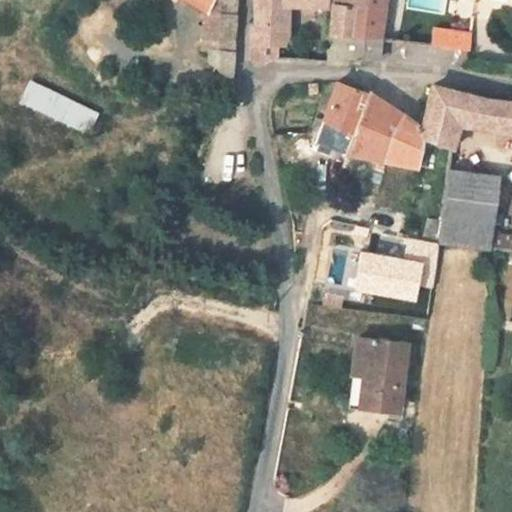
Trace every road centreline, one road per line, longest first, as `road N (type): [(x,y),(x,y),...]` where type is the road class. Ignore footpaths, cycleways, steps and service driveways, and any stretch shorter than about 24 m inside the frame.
road 1 (unclassified): [(258,511),(292,299),(247,84)]
road 2 (unclassified): [(247,84),(338,69),(511,88)]
